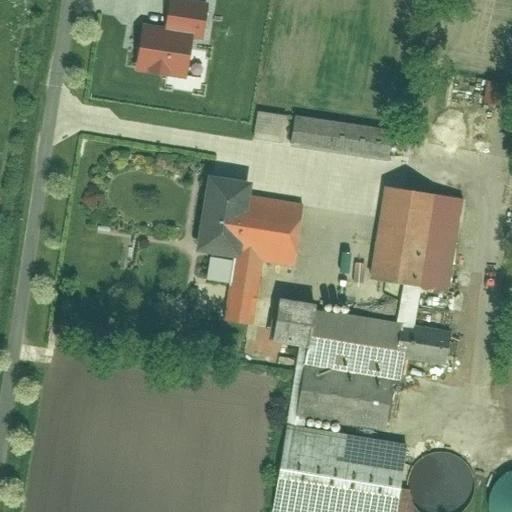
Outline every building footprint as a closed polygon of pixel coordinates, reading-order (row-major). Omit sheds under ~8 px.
[(171,0),(170,0),(165,33),(190,36),(201,38),(207,5),(171,0)] [(138,70),(184,77),(190,36),(165,33),(144,30),(138,70)] [(487,83),(483,102),(503,106),(507,87),(487,83)] [(254,139),(283,143),(287,114),(258,110),(254,139)] [(294,114),(289,145),(387,159),(392,128),(294,114)] [(234,261),(247,190),(206,183),(194,254),(209,256),(234,261)] [(456,203),(384,191),(369,282),(440,294),(456,203)] [(305,207),(246,196),(234,261),(209,256),(204,283),(230,288),(223,324),(250,329),(263,261),(293,267),(305,207)] [(298,343),(285,423),(382,438),(391,382),(398,383),(402,358),(445,365),(450,329),(315,308),(317,299),(278,292),(270,339),(298,343)] [(382,438),(285,423),(270,511),(393,511),(405,442),(382,438)] [(406,478),(405,489),(408,500),(414,510),(416,511),(461,511),(465,510),(471,500),(474,490),(473,478),(468,468),(461,459),(451,454),(440,452),(429,454),(419,459),(411,467),(406,478)] [(488,492),(487,504),(487,511),(511,511),(511,468),(502,473),(494,482),(488,492)]
